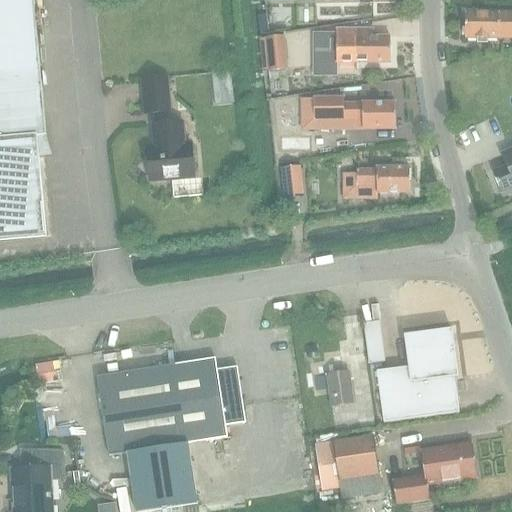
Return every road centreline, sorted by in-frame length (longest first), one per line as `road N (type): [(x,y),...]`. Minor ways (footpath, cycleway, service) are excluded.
road 1 (residential): [(0,322),(474,255)]
road 2 (residential): [(474,255),(438,123),(428,0)]
road 3 (residential): [(511,373),(474,255)]
